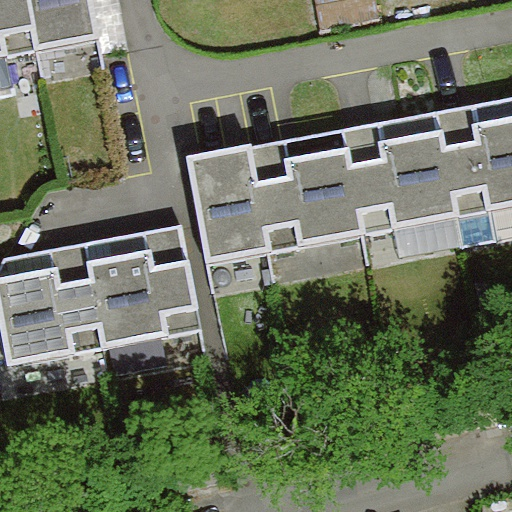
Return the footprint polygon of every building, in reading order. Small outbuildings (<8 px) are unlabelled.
[(0,66),(6,65),(2,48),(32,45),(24,0),(6,0),(0,1),(0,66)] [(24,0),(32,45),(35,60),(96,51),(87,0),(24,0)] [(381,17),(377,0),(318,0),(324,28),(381,17)] [(511,126),(472,132),(476,153),(443,158),(450,199),(479,195),(484,217),(511,212),(511,126)] [(440,136),(381,148),(382,170),(354,174),(360,217),(388,210),(394,234),(454,226),(450,199),(443,158),(440,136)] [(189,165),(208,269),(266,260),(262,236),(255,196),(248,155),(189,165)] [(351,156),(284,167),(287,189),(255,196),(262,236),(295,230),(300,254),(365,243),(360,217),(354,174),(351,156)] [(92,272),(93,290),(101,333),(103,350),(163,341),(163,319),(196,316),(191,271),(149,279),(147,263),(92,272)] [(58,279),(0,285),(0,342),(3,371),(72,365),(69,337),(101,333),(93,290),(60,293),(58,279)] [(439,418),(420,348),(354,366),(374,436),(439,418)] [(224,432),(212,390),(154,406),(166,448),(224,432)]
